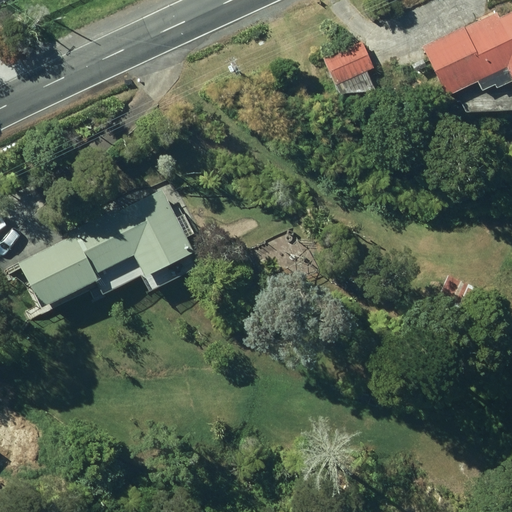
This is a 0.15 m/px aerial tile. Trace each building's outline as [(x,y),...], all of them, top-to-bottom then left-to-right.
[(497,75),(508,97),(511,95),(511,13),(494,22),(491,17),(417,51),(439,102),(497,75)] [(316,62),(330,91),(370,73),(357,44),(316,62)] [(397,52),(382,57),(393,91),(408,86),(397,52)] [(25,262),(49,310),(108,281),(105,274),(143,255),(154,277),(202,252),(194,237),(201,234),(190,213),(183,217),(168,188),(121,211),(120,208),(72,232),(75,237),(25,262)] [(0,243),(22,225),(10,210),(0,218),(0,243)] [(479,307),(491,314),(497,302),(485,295),(479,307)] [(492,326),(505,332),(510,321),(498,315),(492,326)]
